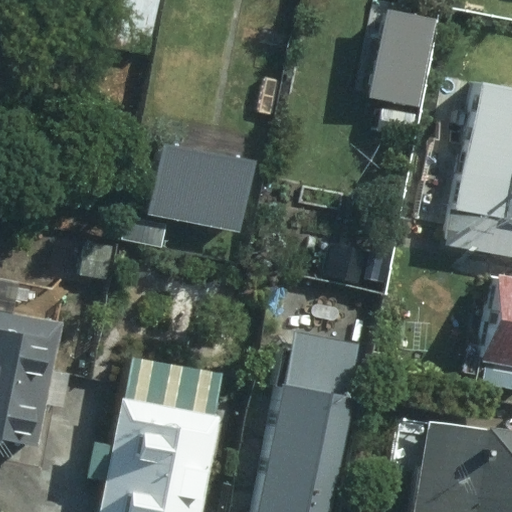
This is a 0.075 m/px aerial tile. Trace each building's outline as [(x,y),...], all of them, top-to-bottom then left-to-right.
[(155,0),(78,0),(71,39),(144,53),(155,0)] [(218,7),(181,0),(178,0),(168,46),(206,56),(218,7)] [(432,5),(408,0),(374,0),(356,95),(412,106),(432,5)] [(453,55),(506,60),(510,26),(456,21),(453,55)] [(448,207),(440,242),(511,255),(511,86),(473,79),(461,145),(429,153),(421,202),(448,207)] [(114,245),(55,234),(47,274),(106,285),(114,245)] [(511,365),(511,278),(492,275),(485,308),(467,305),(463,327),(483,331),(477,359),(511,365)] [(0,442),(5,443),(34,449),(61,323),(0,310),(0,298),(4,277),(0,276),(0,442)] [(325,511),(356,342),(291,330),(253,511),(325,511)] [(217,373),(124,356),(95,511),(198,511),(216,417),(210,416),(217,373)] [(511,511),(511,432),(398,419),(392,464),(418,467),(412,511),(511,511)]
